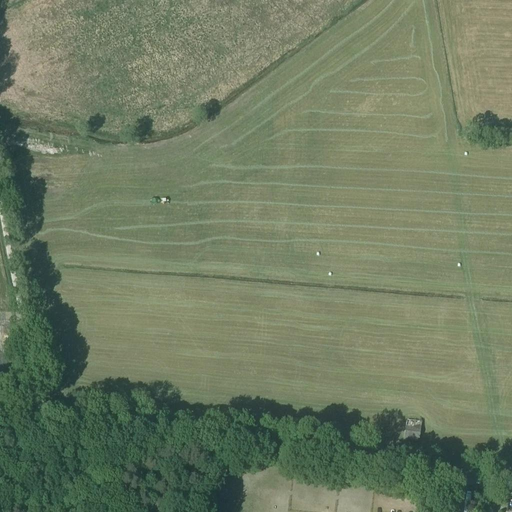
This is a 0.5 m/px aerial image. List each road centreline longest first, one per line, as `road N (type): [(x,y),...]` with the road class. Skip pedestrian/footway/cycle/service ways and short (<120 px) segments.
road 1 (unclassified): [(511,479),(0,415)]
road 2 (track): [(0,210),(41,421)]
